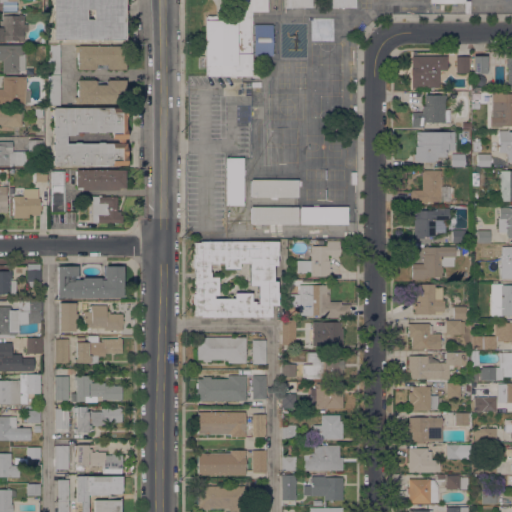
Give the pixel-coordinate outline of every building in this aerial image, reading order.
[(2,11),(0,11),(0,0),(18,0),(18,2),(16,2),(16,10),(2,10),(2,11)] [(52,40),(52,0),(125,0),(125,3),(124,3),(124,10),(125,10),(125,13),(124,13),(124,18),(125,18),(125,23),(124,23),(124,33),(125,33),(125,36),(124,36),(124,40),(52,40)] [(267,0),(267,11),(252,11),(252,16),(252,55),(251,55),(251,64),(252,64),(252,67),(257,67),(256,78),(251,78),(251,76),(249,76),(249,78),(245,78),(245,76),(206,76),(206,75),(205,75),(205,65),(204,65),(204,20),(205,20),(205,17),(206,17),(206,16),(244,17),(243,0),(267,0)] [(311,0),(311,7),(289,7),(289,8),(284,8),(284,0),(311,0)] [(355,0),(355,7),(332,7),(332,8),(327,8),(327,0),(355,0)] [(0,15),(18,15),(18,14),(22,14),(22,16),(24,16),(24,24),(27,24),(27,31),(23,31),(23,41),(18,41),(5,40),(5,41),(2,41),(2,42),(0,42),(0,15)] [(272,56),(253,56),(253,24),(272,24),(272,56)] [(0,45),(22,45),(22,54),(24,54),(24,70),(18,70),(18,73),(2,73),(2,60),(0,60),(0,45)] [(47,76),(47,45),(59,45),(59,76),(47,76)] [(107,69),(107,68),(105,68),(105,65),(95,65),(95,68),(94,68),(94,69),(76,69),(77,52),(74,52),(74,46),(77,46),(125,46),(125,69),(107,69)] [(486,73),(472,73),(472,56),(486,56),(486,73)] [(446,57),(446,70),(438,70),(438,88),(411,87),(411,75),(410,75),(410,68),(411,68),(411,57),(414,57),(446,57)] [(468,69),(456,69),(455,57),(468,57),(468,69)] [(485,80),(483,84),(480,86),(476,84),(474,80),(476,76),(480,75),(483,77),(485,80)] [(0,104),(0,89),(2,89),(2,76),(25,76),(25,104),(0,104)] [(59,106),(47,106),(47,76),(59,76),(59,106)] [(77,102),(74,102),(74,97),(77,97),(77,80),(94,80),(95,80),(95,84),(105,84),(105,80),(107,80),(125,80),(125,102),(77,103),(77,102)] [(511,126),(501,126),(501,127),(489,127),(489,115),(491,115),(491,92),(501,92),(501,93),(511,93),(511,126)] [(446,94),(446,99),(444,99),(444,109),(449,109),(449,121),(444,121),(444,122),(423,122),(423,127),(411,127),(411,112),(422,112),(422,106),(425,105),(424,95),(446,94)] [(0,108),(9,108),(9,107),(12,107),(12,108),(21,108),(21,126),(0,126),(0,108)] [(42,117),(34,117),(35,108),(42,108),(42,117)] [(53,165),(53,163),(51,163),(51,157),(52,157),(52,150),(51,150),(51,144),(53,144),(53,134),(51,134),(51,126),(52,126),(52,115),(51,115),(51,109),(52,109),(52,108),(125,108),(126,139),(124,139),(124,143),(125,143),(125,147),(126,147),(126,165),(53,165)] [(498,130),(507,130),(507,132),(511,131),(511,162),(507,162),(507,154),(505,154),(505,152),(498,152),(498,130)] [(434,162),(429,162),(429,163),(427,163),(427,162),(425,162),(425,163),(421,163),(421,162),(415,162),(415,160),(413,160),(413,154),(415,154),(415,146),(416,146),(416,132),(446,131),(446,132),(454,132),(454,150),(446,150),(446,157),(437,157),(437,159),(436,160),(434,160),(434,162)] [(42,151),(27,151),(27,139),(42,139),(42,151)] [(0,141),(12,141),(12,147),(14,147),(14,151),(12,151),(26,151),(26,165),(12,165),(12,166),(8,166),(8,165),(0,165),(0,141)] [(470,153),(470,165),(464,165),(464,166),(451,166),(451,165),(450,165),(450,155),(451,155),(451,154),(470,153)] [(476,166),(476,165),(472,165),(472,162),(476,162),(476,154),(489,154),(489,166),(476,166)] [(225,158),(242,157),(242,169),(244,169),(244,175),(242,175),(242,205),(225,205),(225,158)] [(42,181),(42,183),(37,183),(37,181),(34,181),(34,169),(46,169),(46,181),(42,181)] [(124,170),(125,179),(125,185),(125,188),(118,188),(118,190),(81,190),(81,187),(75,187),(75,174),(75,170),(124,170)] [(421,171),(423,172),(423,170),(440,170),(440,179),(441,179),(441,185),(440,185),(440,186),(449,186),(449,201),(440,201),(440,203),(411,203),(411,201),(410,201),(410,191),(411,191),(411,190),(421,190),(421,171)] [(64,211),(51,211),(51,171),(64,171),(64,211)] [(511,171),(511,201),(500,201),(500,177),(499,177),(499,174),(500,174),(500,171),(511,171)] [(297,179),(297,181),(300,181),(300,186),(297,186),(297,197),(276,197),(276,199),(271,199),(271,197),(250,197),(250,179),(297,179)] [(12,196),(23,196),(23,189),(38,189),(38,198),(39,198),(39,205),(41,205),(42,210),(39,210),(39,214),(28,214),(28,218),(16,218),(16,208),(12,208),(12,196)] [(97,223),(97,222),(92,222),(92,196),(98,196),(98,195),(100,195),(100,197),(106,197),(106,196),(109,196),(109,197),(116,197),(116,211),(120,211),(120,215),(122,215),(122,223),(97,223)] [(299,207),(313,207),(313,205),(318,205),(318,207),(347,207),(347,224),(299,224),(299,207)] [(297,207),(297,224),(250,224),(250,207),(297,207)] [(511,238),(507,238),(507,235),(506,235),(506,232),(498,232),(498,218),(499,218),(499,207),(511,207),(511,238)] [(448,208),(448,220),(446,220),(446,232),(434,232),(434,236),(423,236),(423,238),(413,238),(413,218),(415,218),(415,210),(434,210),(434,208),(448,208)] [(464,230),(464,242),(452,242),(451,230),(464,230)] [(489,243),(477,243),(477,242),(471,242),(471,231),(477,231),(477,230),(489,230),(489,243)] [(199,317),(199,316),(194,316),(194,304),(193,304),(193,294),(194,294),(194,268),(192,268),(192,254),(194,254),(194,243),(199,243),(199,241),(251,242),(259,241),(259,242),(277,242),(277,255),(276,255),(276,265),(272,265),(272,281),(276,281),(276,292),(276,305),(270,305),(270,317),(199,317)] [(310,246),(326,246),(326,241),(339,241),(339,248),(340,248),(340,255),(327,255),(327,260),(329,260),(328,271),(330,271),(330,276),(310,276),(310,273),(296,272),(296,260),(310,261),(310,246)] [(439,247),(439,246),(454,246),(454,256),(454,259),(453,259),(453,266),(442,266),(442,264),(440,264),(440,267),(442,267),(442,273),(440,273),(440,277),(424,277),(424,279),(411,279),(411,263),(422,264),(422,254),(423,254),(423,251),(423,247),(439,247)] [(500,263),(499,263),(499,255),(500,255),(500,246),(511,246),(511,278),(500,278),(500,263)] [(40,287),(28,286),(28,281),(26,281),(26,263),(39,263),(39,269),(40,269),(40,287)] [(57,298),(57,286),(56,286),(56,273),(57,273),(57,270),(56,270),(56,268),(57,268),(57,265),(77,265),(77,276),(73,276),(73,280),(81,280),(81,278),(100,277),(100,280),(105,280),(104,266),(122,266),(122,297),(57,298)] [(0,271),(10,271),(10,279),(9,279),(10,280),(15,280),(15,293),(9,294),(0,294),(0,271)] [(434,284),(434,288),(441,288),(441,299),(443,299),(443,311),(441,311),(441,314),(434,314),(434,315),(413,314),(414,305),(416,305),(416,291),(417,291),(417,284),(434,284)] [(490,284),(501,284),(501,285),(511,285),(511,315),(501,315),(490,315),(490,284)] [(298,285),(329,285),(329,301),(340,301),(340,304),(349,304),(349,317),(324,317),(324,315),(298,315),(298,296),(298,285)] [(0,306),(9,306),(9,310),(17,310),(17,301),(42,301),(42,322),(18,324),(18,332),(16,332),(16,335),(8,335),(8,334),(0,334),(0,306)] [(58,303),(74,303),(74,314),(76,314),(76,320),(74,320),(74,331),(58,331),(58,303)] [(103,330),(103,327),(84,328),(84,319),(83,319),(83,311),(88,311),(88,310),(90,310),(90,305),(105,305),(105,311),(109,311),(109,314),(121,314),(121,320),(123,320),(123,323),(121,323),(122,330),(103,330)] [(453,319),(453,306),(465,306),(465,319),(453,319)] [(452,334),(452,336),(450,336),(450,334),(445,334),(445,320),(459,320),(459,321),(462,321),(462,327),(461,327),(461,332),(460,332),(460,334),(452,334)] [(295,345),(281,345),(281,321),(295,321),(295,345)] [(314,322),(340,323),(339,345),(314,345),(314,322)] [(511,322),(511,345),(511,338),(502,338),(502,322),(511,322)] [(411,348),(411,336),(408,336),(408,323),(428,323),(428,325),(431,325),(431,333),(439,333),(439,339),(441,339),(441,344),(439,344),(439,348),(411,348)] [(117,338),(117,337),(120,337),(120,338),(121,338),(121,353),(113,353),(113,354),(110,354),(110,353),(104,353),(104,356),(97,356),(97,364),(90,364),(90,363),(75,363),(72,363),(72,359),(75,359),(75,342),(75,337),(84,337),(84,342),(87,342),(87,336),(97,336),(97,342),(101,342),(101,338),(117,338)] [(495,336),(495,349),(471,349),(471,336),(481,336),(495,336)] [(245,363),(227,363),(227,359),(209,359),(209,361),(202,361),(202,359),(196,359),(196,337),(245,337),(245,363)] [(26,338),(40,338),(40,353),(26,353),(26,338)] [(68,363),(54,363),(54,338),(68,339),(68,363)] [(265,364),(251,364),(251,355),(249,355),(249,348),(251,348),(251,340),(265,340),(265,364)] [(0,344),(11,344),(11,358),(11,362),(20,362),(20,364),(32,364),(32,366),(32,371),(0,371),(0,344)] [(302,365),(306,364),(306,352),(338,352),(338,362),(341,362),(341,378),(302,378),(302,365)] [(408,356),(427,356),(427,362),(428,362),(428,357),(438,357),(438,362),(445,362),(445,352),(466,352),(466,365),(448,365),(448,379),(446,379),(446,381),(426,381),(426,378),(408,378),(408,356)] [(511,352),(511,376),(501,376),(501,379),(476,379),(476,367),(498,367),(498,353),(511,352)] [(294,364),(295,377),(281,377),(281,364),(294,364)] [(27,403),(0,403),(0,380),(19,380),(19,374),(39,374),(39,393),(27,393),(27,403)] [(119,399),(119,400),(117,400),(117,399),(114,399),(114,400),(111,400),(111,399),(101,399),(101,396),(90,396),(90,397),(88,397),(88,396),(83,396),(83,401),(70,401),(70,393),(75,393),(75,380),(72,380),(72,376),(75,376),(75,375),(89,375),(89,383),(104,382),(104,385),(110,385),(110,384),(114,384),(114,386),(121,385),(121,399),(119,399)] [(196,401),(196,378),(202,378),(202,376),(209,376),(209,378),(227,378),(227,375),(244,375),(244,401),(196,401)] [(265,399),(251,399),(251,375),(265,375),(265,399)] [(54,376),(67,376),(68,399),(54,399),(54,376)] [(459,382),(459,396),(445,396),(445,383),(459,382)] [(314,407),(314,405),(308,405),(309,389),(314,389),(314,383),(342,383),(342,389),(342,394),(342,408),(314,407)] [(511,383),(511,402),(497,402),(497,384),(511,383)] [(411,404),(408,404),(408,392),(411,392),(411,386),(429,386),(429,395),(437,395),(437,409),(429,409),(429,410),(411,410),(411,404)] [(280,393),(295,393),(295,407),(281,408),(280,393)] [(495,397),(495,411),(473,411),(473,397),(495,397)] [(511,411),(511,402),(496,402),(496,411),(511,411)] [(116,408),(116,407),(119,407),(119,408),(121,408),(121,422),(113,422),(113,423),(110,423),(110,422),(104,422),(104,425),(96,425),(96,426),(93,426),(93,425),(89,425),(89,432),(75,432),(73,432),(73,428),(75,428),(75,412),(73,412),(73,407),(84,407),(84,411),(88,411),(88,410),(91,410),(91,411),(101,411),(101,408),(116,408)] [(67,432),(54,432),(54,408),(67,408),(67,432)] [(39,411),(39,422),(25,422),(25,411),(39,411)] [(244,412),(244,431),(244,436),(229,436),(229,434),(197,434),(197,412),(244,412)] [(454,413),(470,413),(470,417),(467,417),(467,425),(454,425),(454,413)] [(265,436),(251,436),(251,414),(265,414),(265,436)] [(338,415),(338,421),(341,421),(341,438),(320,438),(312,438),(312,425),(320,425),(320,415),(338,415)] [(0,440),(0,416),(15,416),(15,427),(29,427),(29,440),(0,440)] [(440,417),(440,427),(441,427),(441,441),(411,441),(411,432),(408,432),(408,417),(440,417)] [(295,438),(281,438),(281,424),(295,424),(295,438)] [(495,428),(495,442),(479,442),(479,441),(474,441),(474,443),(470,443),(470,429),(474,429),(474,430),(479,430),(479,428),(495,428)] [(445,458),(445,444),(459,444),(459,445),(462,445),(462,457),(459,457),(459,458),(445,458)] [(67,469),(54,469),(54,445),(67,445),(67,469)] [(111,455),(111,454),(113,454),(113,455),(121,455),(121,469),(102,469),(102,467),(101,467),(101,465),(91,465),(91,467),(88,467),(88,465),(84,465),(84,470),(75,470),(75,449),(73,449),(73,445),(75,445),(87,445),(87,448),(89,448),(89,452),(94,452),(94,451),(96,451),(96,452),(98,452),(98,451),(102,451),(102,452),(105,452),(105,455),(111,455)] [(303,470),(302,454),(308,454),(308,453),(312,453),(312,445),(338,445),(338,457),(341,457),(342,470),(303,470)] [(25,458),(25,448),(39,448),(39,458),(25,458)] [(407,467),(406,467),(406,462),(407,462),(407,448),(427,448),(427,452),(430,452),(430,456),(429,456),(429,457),(427,457),(427,460),(434,460),(434,472),(407,472),(407,467)] [(197,475),(197,453),(229,453),(229,450),(245,450),(245,455),(244,455),(244,475),(197,475)] [(265,472),(251,472),(251,450),(265,450),(265,472)] [(18,476),(0,476),(0,453),(10,453),(10,458),(18,458),(18,465),(18,476)] [(294,470),(281,470),(281,456),(294,456),(294,470)] [(481,473),(481,458),(495,458),(495,473),(481,473)] [(294,499),(281,499),(281,475),(294,475),(294,499)] [(459,475),(459,476),(467,476),(467,490),(445,489),(445,475),(459,475)] [(120,476),(120,493),(106,493),(106,495),(87,495),(87,511),(93,511),(93,500),(119,500),(119,511),(80,511),(80,501),(75,501),(75,476),(120,476)] [(342,500),(323,500),(323,496),(310,496),(310,495),(303,495),(303,485),(310,485),(310,476),(324,476),(324,477),(342,477),(342,500)] [(67,479),(67,511),(56,511),(57,479),(67,479)] [(429,479),(429,480),(433,480),(437,487),(437,502),(429,502),(429,503),(407,503),(407,479),(429,479)] [(39,495),(25,495),(25,483),(39,483),(39,495)] [(244,486),(244,498),(236,498),(236,511),(229,511),(229,508),(196,508),(196,486),(244,486)] [(265,511),(253,511),(252,489),(265,488),(265,511)] [(0,511),(0,489),(10,489),(10,504),(11,504),(11,511),(0,511)] [(495,491),(495,503),(481,503),(481,491),(495,491)]
